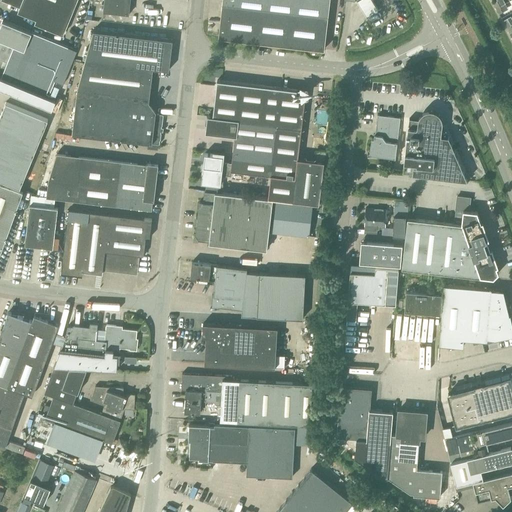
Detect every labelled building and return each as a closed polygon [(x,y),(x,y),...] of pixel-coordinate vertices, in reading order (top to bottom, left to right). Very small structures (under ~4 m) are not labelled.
[(77,0),(3,0),(20,7),(18,10),(37,18),(35,23),(63,35),(77,0)] [(223,0),(219,37),(325,50),(330,0),(223,0)] [(503,21),(506,27),(511,25),(511,23),(511,18),(511,16),(503,21)] [(0,76),(0,87),(52,109),(56,100),(48,97),(55,81),(63,84),(77,50),(69,47),(4,19),(0,27),(0,38),(4,41),(0,50),(0,51),(4,53),(1,59),(8,62),(2,77),(0,76)] [(156,112),(149,101),(153,68),(169,69),(173,39),(93,29),(78,88),(72,133),(159,143),(163,115),(156,114),(156,112)] [(237,122),(278,126),(302,129),(306,91),(217,81),(213,118),(213,119),(237,122)] [(0,117),(0,135),(36,150),(49,120),(6,103),(0,117)] [(419,118),(418,120),(408,119),(402,172),(468,180),(441,118),(440,117),(439,115),(438,114),(436,113),(435,112),(434,112),(433,111),(431,111),(430,111),(429,111),(428,111),(427,111),(426,112),(424,113),(422,113),(421,114),(420,116),(419,117),(419,118)] [(370,154),(396,158),(401,118),(378,115),(375,139),(372,139),(370,154)] [(232,171),(272,175),(278,126),(237,122),(213,119),(213,118),(209,117),(207,131),(236,134),(232,163),(227,162),(226,168),(222,168),(224,153),(214,152),(214,155),(205,154),(203,167),(204,167),(203,182),(208,183),(207,183),(209,184),(209,183),(220,184),(221,177),(224,177),(224,175),(231,175),(232,171)] [(273,199),(319,204),(324,162),(298,158),(302,129),(278,126),(272,175),(269,198),(273,199)] [(36,150),(0,135),(0,180),(21,189),(36,150)] [(153,209),(159,165),(57,154),(49,183),(48,197),(153,209)] [(0,254),(23,191),(0,182),(0,254)] [(273,199),(269,198),(204,191),(203,202),(199,202),(195,238),(210,240),(210,243),(267,249),(273,199)] [(313,204),(276,200),(273,232),(309,236),(313,204)] [(30,205),(26,246),(54,249),(59,209),(30,205)] [(385,227),(386,209),(366,208),(365,230),(377,230),(377,229),(379,229),(379,227),(385,227)] [(146,238),(150,238),(152,219),(70,210),(62,274),(82,276),(83,272),(104,274),(104,270),(138,274),(140,255),(144,255),(146,238)] [(406,233),(407,210),(395,210),(394,233),(406,233)] [(495,267),(479,223),(481,222),(477,211),(463,210),(462,223),(408,217),(406,233),(402,267),(494,277),(499,272),(497,267),(495,267)] [(401,265),(403,244),(364,240),(363,246),(361,246),(360,262),(401,265)] [(215,279),(217,265),(212,264),(192,262),(191,278),(210,280),(210,279),(215,279)] [(334,376),(334,379),(334,381),(335,383),(336,385),(337,386),(341,387),(352,388),(353,383),(352,383),(352,376),(353,376),(355,360),(354,360),(354,353),(355,353),(356,343),(355,343),(356,336),(357,336),(357,326),(357,319),(358,319),(358,314),(358,308),(359,308),(359,301),(370,302),(371,297),(397,299),(399,268),(343,262),(335,366),(334,368),(334,373),(334,376)] [(217,265),(215,279),(212,305),(243,308),(242,315),(303,318),(305,274),(259,272),(259,273),(247,271),(247,268),(217,265)] [(442,314),(439,345),(448,345),(449,350),(464,347),(464,339),(473,340),(474,344),(488,341),(488,339),(495,339),(511,335),(511,319),(511,314),(510,315),(504,291),(492,290),(492,289),(444,285),(443,294),(407,291),(405,311),(442,314)] [(0,409),(33,322),(9,313),(0,336),(0,409)] [(35,317),(33,322),(0,409),(0,444),(22,452),(24,446),(7,440),(24,393),(33,396),(59,326),(35,317)] [(58,357),(54,366),(55,366),(118,370),(119,355),(114,355),(114,351),(120,351),(121,347),(130,348),(129,350),(137,351),(138,339),(137,339),(138,331),(123,329),(124,327),(107,325),(106,340),(96,340),(98,329),(97,329),(98,324),(90,323),(90,326),(73,325),(73,326),(69,326),(58,357)] [(284,367),(285,357),(285,355),(276,355),(278,328),(204,324),(203,337),(207,337),(205,364),(275,367),(284,367)] [(123,395),(125,388),(96,386),(91,400),(107,406),(104,414),(74,403),(78,393),(79,393),(88,369),(55,367),(45,393),(55,397),(46,419),(113,444),(121,421),(119,420),(123,409),(135,409),(136,395),(127,394),(126,397),(123,395)] [(238,421),(241,379),(232,379),(232,376),(183,374),(182,389),(186,390),(186,389),(202,390),(202,391),(205,391),(205,400),(206,401),(213,401),(213,403),(221,403),(220,420),(238,421)] [(457,426),(511,412),(511,383),(510,377),(448,393),(457,426)] [(241,379),(238,421),(300,424),(310,425),(311,404),(312,383),(241,379)] [(391,441),(392,434),(394,412),(369,410),(371,389),(352,388),(341,387),(337,437),(357,439),(355,457),(384,477),(387,478),(388,477),(391,441)] [(205,406),(206,401),(205,400),(205,391),(202,391),(202,390),(186,389),(186,390),(185,412),(201,413),(201,406),(205,406)] [(425,437),(427,412),(399,409),(397,434),(402,434),(402,438),(419,439),(420,436),(425,437)] [(446,440),(445,440),(457,484),(483,478),(481,470),(511,462),(511,447),(490,453),(487,443),(511,436),(511,422),(453,438),(446,440)] [(199,460),(247,462),(247,474),(293,477),(295,428),(215,423),(214,425),(189,424),(189,434),(191,434),(190,457),(199,458),(199,460)] [(443,429),(446,440),(453,438),(450,428),(443,429)] [(417,469),(419,439),(402,438),(402,434),(397,434),(392,434),(391,441),(388,477),(410,493),(414,493),(413,495),(440,497),(442,471),(417,469)] [(311,468),(276,511),(344,511),(353,501),(311,468)] [(82,511),(96,480),(75,470),(56,511),(82,511)] [(511,471),(491,477),(496,497),(504,505),(511,498),(511,494),(511,493),(511,471)] [(478,502),(496,497),(491,477),(485,479),(473,481),(478,502)] [(32,479),(25,495),(45,504),(52,487),(46,485),(32,479)] [(98,511),(125,511),(131,492),(114,485),(111,486),(98,511)] [(22,502),(18,511),(28,511),(31,506),(22,502)]
